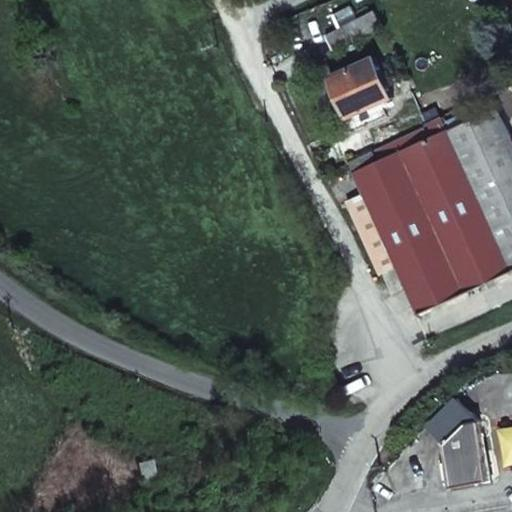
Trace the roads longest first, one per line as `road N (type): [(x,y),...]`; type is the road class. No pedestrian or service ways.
road 1 (residential): [(297,0),(235,26),(410,387)]
road 2 (unclassified): [(0,273),(22,303),(116,356),(366,449)]
